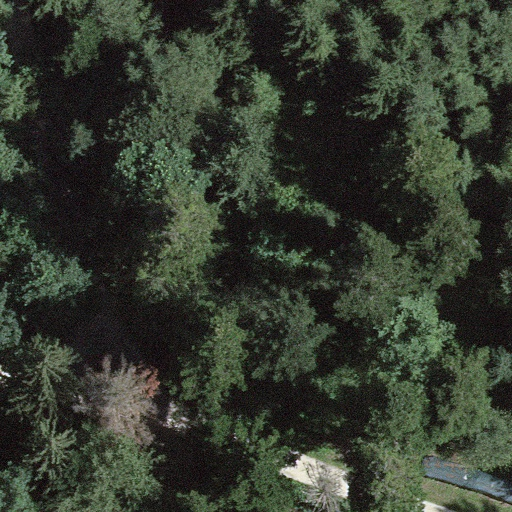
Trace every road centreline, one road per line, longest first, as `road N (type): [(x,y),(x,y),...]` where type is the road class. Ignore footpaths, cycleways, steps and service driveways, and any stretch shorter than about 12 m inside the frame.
road 1 (track): [(124,367),(55,177),(23,0)]
road 2 (track): [(435,511),(231,439),(171,409),(124,367)]
road 3 (track): [(124,367),(0,370)]
